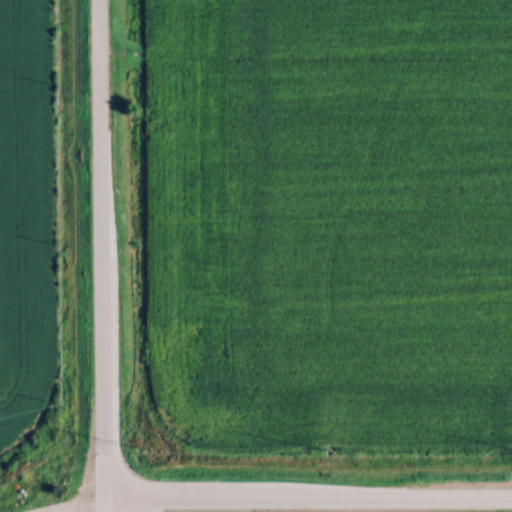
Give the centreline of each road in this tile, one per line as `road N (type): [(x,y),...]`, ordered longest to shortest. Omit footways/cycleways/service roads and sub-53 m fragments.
road 1 (secondary): [(103,511),(96,0)]
road 2 (secondary): [(103,502),(511,498)]
